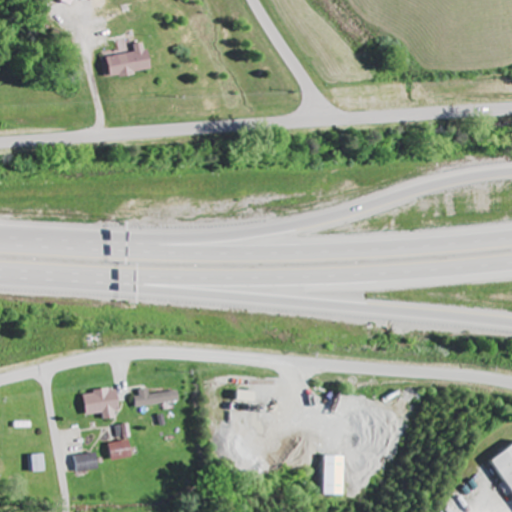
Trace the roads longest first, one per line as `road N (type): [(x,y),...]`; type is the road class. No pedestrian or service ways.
road 1 (motorway): [(511,170),(247,233),(0,231)]
road 2 (secondary): [(0,380),(147,352),(511,384)]
road 3 (residential): [(0,141),(511,106)]
road 4 (motorway): [(511,231),(221,248),(0,236)]
road 5 (motorway): [(119,278),(511,322)]
road 6 (motorway): [(119,278),(259,280),(511,265)]
road 7 (residential): [(45,370),(66,511)]
road 8 (residential): [(316,118),(310,89),(254,0)]
